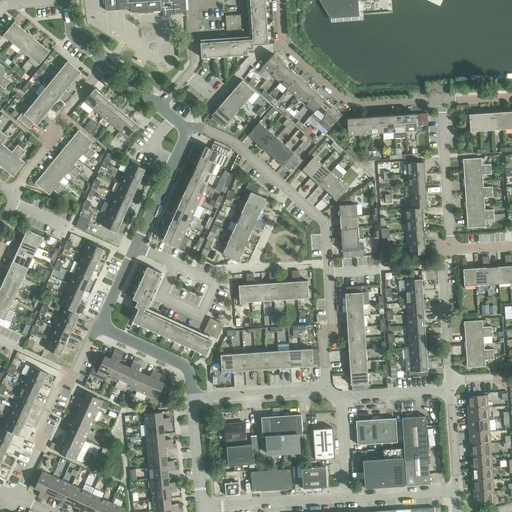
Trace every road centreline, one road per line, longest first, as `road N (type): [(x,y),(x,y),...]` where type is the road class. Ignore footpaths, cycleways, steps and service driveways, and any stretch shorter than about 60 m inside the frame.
road 1 (residential): [(187,128),(235,146),(322,222),(332,326),(325,330),(324,389)]
road 2 (residential): [(440,100),(348,105),(280,39),(278,0)]
road 3 (residential): [(13,497),(57,386),(73,374),(98,327)]
road 4 (residential): [(13,191),(101,61)]
road 5 (residential): [(449,250),(440,100)]
road 6 (residential): [(201,510),(346,497)]
road 7 (residential): [(449,380),(441,263),(449,250)]
road 8 (residential): [(192,397),(324,389)]
road 9 (residential): [(192,397),(173,360),(98,327)]
road 10 (residential): [(174,264),(214,282),(200,314),(160,295)]
road 11 (residential): [(154,107),(193,61),(191,0)]
